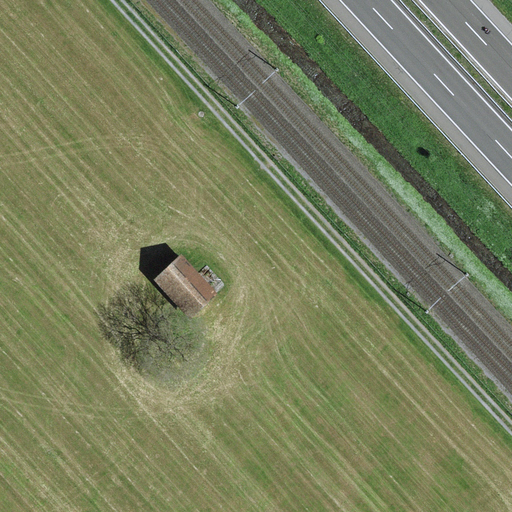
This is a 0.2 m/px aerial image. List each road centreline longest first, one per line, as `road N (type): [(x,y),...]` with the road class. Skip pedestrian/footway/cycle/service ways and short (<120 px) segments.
road 1 (track): [(511,423),(120,0)]
road 2 (motorway): [(363,0),(511,161)]
